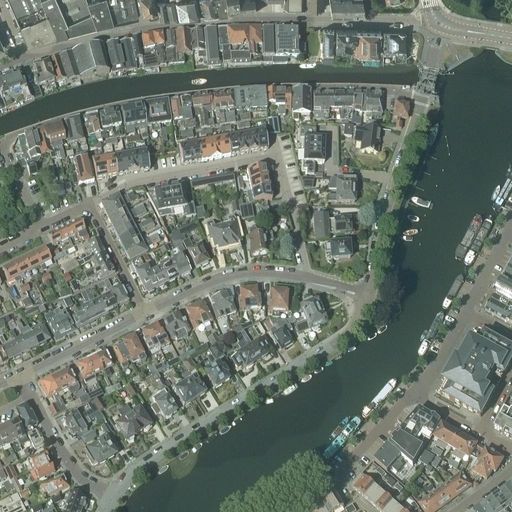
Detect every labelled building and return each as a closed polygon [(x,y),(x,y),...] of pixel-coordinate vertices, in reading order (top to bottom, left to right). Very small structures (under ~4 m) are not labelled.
[(97,28),(87,3),(86,0),(7,0),(28,45),(97,28)] [(97,28),(113,24),(105,0),(94,0),(87,3),(97,28)] [(143,13),(140,0),(105,0),(113,24),(115,23),(138,19),(137,14),(143,13)] [(140,0),(143,13),(146,13),(147,13),(148,13),(150,15),(154,14),(155,12),(156,12),(153,0),(140,0)] [(165,2),(164,0),(160,0),(161,3),(157,3),(160,22),(168,21),(165,2)] [(178,20),(175,1),(174,0),(168,0),(169,1),(170,1),(170,3),(166,3),(165,2),(168,21),(178,20)] [(174,0),(175,1),(178,20),(189,19),(185,0),(174,0)] [(185,0),(189,19),(200,18),(195,0),(185,0)] [(217,15),(212,0),(197,0),(202,17),(217,15)] [(218,15),(225,15),(223,0),(212,0),(217,15),(218,15)] [(223,0),(225,15),(227,15),(238,14),(237,0),(223,0)] [(256,14),(253,0),(237,0),(238,14),(239,14),(256,14)] [(282,0),(283,0),(283,9),(307,9),(306,0),(282,0)] [(323,9),(323,0),(306,0),(307,9),(323,9)] [(328,0),(330,14),(335,13),(340,13),(340,14),(342,13),(339,0),(328,0)] [(339,0),(342,13),(351,13),(351,14),(353,14),(350,0),(339,0)] [(364,13),(361,0),(350,0),(353,14),(358,13),(364,13)] [(250,66),(248,30),(225,31),(228,54),(230,65),(230,67),(250,66)] [(260,30),(248,30),(250,66),(261,65),(261,59),(261,47),(260,47),(260,43),(260,30)] [(260,30),(260,43),(260,47),(261,47),(261,59),(261,65),(264,65),(272,65),(272,59),(275,59),(274,30),(260,30)] [(275,59),(272,59),(272,65),(286,64),(286,59),(299,59),(299,63),(299,45),(298,30),(274,30),(275,59)] [(222,66),(230,65),(228,54),(225,31),(216,32),(218,48),(211,48),(212,58),(206,58),(207,63),(206,63),(207,69),(220,68),(220,66),(222,66)] [(333,64),(334,31),(322,31),(322,64),(333,64)] [(355,45),(356,31),(336,31),(336,52),(350,52),(350,51),(353,51),(353,45),(355,45)] [(363,56),(380,56),(381,32),(356,31),(355,45),(353,45),(353,51),(350,51),(350,52),(350,63),(362,63),(363,56)] [(207,63),(206,58),(206,51),(204,32),(191,33),(193,54),(198,53),(198,59),(202,58),(203,64),(206,63),(207,63)] [(206,51),(206,58),(212,58),(211,48),(218,48),(216,32),(204,32),(206,51)] [(405,61),(406,33),(382,32),(382,52),(394,52),(394,61),(405,61)] [(181,34),(174,34),(176,54),(177,66),(184,66),(183,57),(189,57),(189,56),(192,56),(192,54),(193,54),(193,52),(191,33),(181,34)] [(169,67),(177,66),(176,54),(174,34),(164,35),(166,46),(166,51),(169,67)] [(141,52),(140,52),(142,59),(141,59),(143,71),(145,71),(158,69),(154,48),(163,46),(162,35),(152,36),(141,38),(144,51),(141,52)] [(138,40),(132,41),(136,60),(141,59),(142,59),(140,52),(138,40)] [(125,73),(136,70),(130,41),(119,43),(125,72),(125,73)] [(111,75),(125,72),(119,43),(101,47),(108,74),(111,74),(111,75)] [(163,46),(154,48),(158,69),(168,67),(169,67),(166,51),(166,46),(163,46)] [(81,81),(108,74),(101,47),(72,54),(81,81)] [(67,85),(81,81),(72,54),(59,58),(66,81),(67,85)] [(54,85),(66,81),(59,58),(48,62),(47,64),(48,67),(54,85)] [(35,87),(29,89),(33,100),(33,101),(41,97),(38,89),(45,86),(46,88),(54,85),(48,67),(47,64),(40,66),(38,65),(32,67),(32,68),(32,71),(33,71),(35,77),(32,78),(35,87)] [(33,100),(29,89),(28,86),(25,88),(20,74),(0,81),(0,98),(5,112),(5,111),(17,107),(16,106),(33,100)] [(284,91),(267,91),(268,105),(271,105),(271,107),(278,108),(278,116),(284,116),(285,116),(284,111),(290,111),(290,91),(284,91)] [(292,91),(292,122),(298,122),(298,116),(310,116),(310,106),(310,91),(292,91)] [(242,93),(233,94),(235,111),(249,110),(248,92),(242,93)] [(249,92),(248,92),(249,110),(249,111),(254,111),(266,111),(264,92),(249,92)] [(352,117),(351,125),(355,125),(356,119),(356,114),(361,114),(362,94),(353,93),(353,95),(352,117)] [(232,94),(225,95),(226,105),(227,114),(233,114),(233,111),(234,111),(232,94)] [(362,94),(361,114),(365,114),(365,119),(371,119),(372,94),(362,94)] [(372,94),(371,119),(377,119),(381,119),(381,115),(382,115),(383,95),(372,94)] [(225,95),(217,96),(218,109),(219,115),(221,115),(223,115),(227,114),(226,105),(225,95)] [(323,95),(313,95),(313,106),(313,111),(313,124),(323,124),(323,121),(324,121),(323,95)] [(333,95),(323,95),(324,121),(328,121),(328,111),(333,111),(333,95)] [(343,95),(333,95),(333,111),(339,111),(339,121),(343,121),(343,95)] [(353,95),(343,95),(343,121),(347,121),(347,117),(352,117),(353,95)] [(217,96),(210,97),(212,113),(215,112),(216,120),(219,121),(219,125),(225,125),(224,121),(224,120),(223,115),(221,115),(219,115),(218,109),(217,96)] [(209,97),(200,98),(205,127),(208,127),(208,122),(207,114),(212,113),(210,97),(209,97)] [(195,98),(190,99),(191,111),(193,118),(199,117),(200,128),(205,127),(200,98),(195,98)] [(190,99),(178,101),(178,105),(179,105),(180,109),(182,108),(183,112),(191,111),(190,99)] [(178,101),(169,103),(172,123),(182,121),(183,131),(194,129),(193,118),(191,111),(183,112),(182,108),(180,109),(179,105),(178,105),(178,101)] [(165,103),(155,104),(159,131),(162,131),(162,130),(161,126),(169,125),(170,125),(167,104),(167,103),(165,103)] [(143,106),(146,128),(147,128),(150,128),(151,133),(159,132),(159,131),(155,104),(143,106)] [(394,104),(393,118),(397,118),(396,126),(396,130),(401,130),(401,124),(399,124),(399,119),(407,120),(409,105),(402,105),(400,104),(398,104),(397,104),(395,104),(394,104)] [(143,106),(131,109),(135,130),(145,128),(146,128),(143,106)] [(131,109),(120,111),(123,129),(124,129),(133,128),(134,127),(134,128),(135,130),(131,109)] [(117,111),(108,113),(111,129),(120,127),(117,111)] [(108,113),(99,115),(102,131),(111,129),(108,113)] [(99,115),(83,118),(86,131),(86,134),(87,137),(89,137),(89,139),(94,138),(95,145),(102,143),(100,135),(102,134),(102,131),(99,115)] [(80,119),(71,122),(76,145),(85,143),(80,119)] [(275,119),(267,120),(269,136),(277,135),(276,135),(275,125),(276,125),(275,119)] [(71,122),(62,124),(63,126),(66,143),(67,147),(76,145),(71,122)] [(60,126),(52,129),(57,151),(59,158),(59,161),(64,160),(60,144),(66,143),(63,126),(60,126)] [(344,127),(343,138),(344,138),(351,138),(352,129),(352,127),(344,127)] [(52,129),(43,131),(46,146),(48,145),(50,153),(51,153),(51,155),(49,155),(51,161),(55,160),(53,152),(57,151),(52,129)] [(300,129),(300,140),(304,140),(303,151),(324,152),(324,147),(324,140),(324,139),(323,139),(323,140),(315,139),(315,130),(300,129)] [(355,129),(353,142),(360,143),(359,152),(376,154),(378,138),(376,138),(377,131),(362,129),(362,130),(355,129)] [(27,166),(24,166),(25,169),(26,168),(28,176),(29,178),(36,176),(36,175),(34,165),(36,164),(39,160),(38,158),(49,155),(51,155),(51,153),(50,153),(48,145),(46,146),(43,131),(34,133),(34,134),(39,151),(28,155),(29,157),(29,160),(30,161),(30,165),(27,166)] [(262,132),(254,134),(258,152),(267,151),(265,137),(264,132),(262,132)] [(34,134),(17,139),(18,140),(20,150),(22,150),(24,158),(29,157),(28,155),(39,151),(34,134)] [(254,134),(245,135),(248,154),(258,152),(254,134)] [(245,135),(235,137),(239,156),(248,154),(245,135)] [(235,137),(226,139),(229,158),(238,156),(239,156),(235,137)] [(226,139),(216,141),(220,160),(220,159),(229,158),(226,139)] [(216,141),(207,143),(210,161),(220,160),(216,141)] [(207,143),(197,144),(201,163),(210,161),(210,162),(210,161),(207,143)] [(197,144),(188,146),(192,165),(201,163),(197,144)] [(188,146),(178,148),(178,150),(180,156),(182,167),(192,165),(188,146)] [(134,151),(123,153),(127,175),(129,175),(132,174),(137,173),(138,173),(134,151)] [(134,151),(138,173),(149,171),(146,152),(145,152),(135,154),(134,151)] [(303,151),(302,171),(306,171),(306,176),(313,176),(314,164),(322,165),(323,165),(323,164),(323,157),(324,152),(303,151)] [(121,154),(113,155),(117,177),(127,175),(123,153),(121,154)] [(73,162),(73,163),(73,164),(74,166),(78,185),(78,186),(78,187),(79,187),(80,186),(86,185),(92,184),(94,183),(93,183),(93,182),(90,169),(88,159),(86,154),(76,156),(77,161),(73,162)] [(113,155),(102,157),(106,179),(115,177),(116,177),(117,177),(113,155)] [(102,157),(91,159),(95,181),(106,179),(102,157)] [(503,206),(511,189),(511,167),(511,168),(494,201),(494,203),(493,205),(493,207),(494,210),(495,211),(497,211),(499,210),(500,209),(502,208),(503,206)] [(265,168),(246,172),(248,183),(267,179),(265,168)] [(250,193),(246,194),(269,190),(267,179),(248,183),(250,193)] [(328,191),(336,192),(355,192),(355,191),(357,190),(357,186),(355,185),(355,180),(330,179),(328,191)] [(0,186),(4,195),(12,191),(7,181),(0,183),(0,186)] [(55,184),(55,188),(56,188),(57,193),(64,192),(63,189),(62,182),(55,184)] [(173,189),(168,190),(173,217),(172,211),(182,210),(182,211),(183,220),(195,217),(194,211),(193,204),(185,205),(182,188),(182,187),(181,187),(173,189)] [(148,196),(147,196),(149,200),(159,220),(173,217),(168,190),(163,191),(154,192),(153,192),(153,193),(154,193),(154,194),(148,196)] [(269,190),(246,194),(248,205),(250,205),(271,201),(269,190)] [(328,196),(327,203),(354,204),(354,199),(356,198),(357,194),(355,193),(355,192),(336,192),(336,197),(328,196)] [(100,205),(100,206),(104,213),(128,200),(127,198),(126,197),(119,200),(118,197),(117,197),(117,196),(101,205),(100,205)] [(128,200),(104,213),(107,220),(124,211),(122,208),(130,204),(139,200),(137,197),(133,198),(129,199),(128,200)] [(237,203),(231,204),(233,216),(239,215),(237,203)] [(238,207),(238,208),(240,216),(241,221),(244,221),(246,220),(252,219),(253,219),(251,212),(250,205),(248,205),(242,207),(238,207)] [(124,211),(107,220),(111,227),(144,210),(142,207),(126,215),(124,211)] [(307,208),(295,208),(298,218),(307,217),(307,208)] [(202,209),(194,211),(197,221),(205,220),(202,209)] [(144,210),(111,227),(115,234),(132,226),(130,222),(146,214),(144,210)] [(476,256),(494,224),(494,223),(494,222),(494,221),(494,220),(494,219),(493,218),(492,217),(491,217),(490,216),(489,216),(488,216),(488,217),(487,217),(486,218),(485,218),(485,219),(467,252),(466,254),(466,256),(466,258),(466,260),(467,262),(469,262),(471,261),(473,260),(475,258),(476,256)] [(327,217),(313,218),(314,241),(329,240),(328,232),(334,231),(334,236),(353,234),(352,220),(327,222),(327,217)] [(228,223),(221,225),(227,251),(236,248),(235,245),(238,244),(236,236),(238,235),(235,224),(233,218),(227,219),(228,223)] [(79,221),(63,229),(68,239),(77,235),(80,240),(81,239),(83,243),(89,240),(86,234),(85,233),(79,221)] [(132,226),(115,234),(118,241),(152,224),(150,221),(133,229),(132,226)] [(212,223),(206,224),(207,230),(210,242),(212,241),(214,250),(217,249),(218,253),(227,251),(221,225),(213,227),(212,223)] [(152,224),(118,241),(122,248),(139,240),(137,236),(154,228),(152,224)] [(63,229),(47,237),(52,247),(68,239),(63,229)] [(254,231),(248,231),(248,236),(249,243),(248,244),(249,251),(250,251),(251,258),(267,255),(265,244),(272,243),(271,235),(255,237),(254,231)] [(139,240),(122,248),(125,256),(158,239),(156,236),(141,243),(139,240)] [(158,239),(125,256),(129,263),(146,254),(144,251),(160,243),(158,239)] [(187,241),(182,244),(192,264),(194,270),(201,266),(202,268),(207,265),(203,256),(204,255),(203,253),(201,247),(193,251),(188,240),(187,241)] [(90,263),(104,256),(97,241),(89,245),(92,250),(90,251),(92,255),(90,256),(90,258),(76,264),(74,261),(61,267),(65,275),(90,263)] [(349,244),(324,246),(325,253),(331,253),(331,261),(350,259),(349,244)] [(44,250),(34,256),(39,267),(40,267),(42,272),(42,273),(46,271),(44,265),(50,262),(44,251),(44,250)] [(60,254),(52,258),(54,263),(63,259),(66,257),(64,252),(60,254)] [(34,256),(23,261),(29,273),(36,269),(39,267),(34,256)] [(92,273),(109,265),(104,256),(90,263),(93,269),(83,274),(85,277),(92,273)] [(173,257),(169,259),(171,264),(170,264),(178,279),(181,277),(182,278),(189,275),(186,267),(182,259),(181,259),(175,262),(173,257)] [(141,260),(130,265),(142,288),(141,289),(143,293),(144,293),(145,295),(147,294),(148,295),(153,293),(152,292),(156,290),(149,275),(144,265),(141,260)] [(168,260),(158,265),(160,269),(160,270),(167,284),(168,285),(174,282),(174,281),(178,279),(170,264),(168,260)] [(23,261),(12,266),(20,282),(26,279),(24,275),(29,273),(23,261)] [(87,281),(94,277),(95,279),(97,278),(99,282),(114,275),(109,265),(92,273),(85,277),(87,281)] [(461,265),(441,303),(442,310),(449,306),(469,270),(467,266),(461,265)] [(12,266),(1,271),(7,283),(14,280),(16,284),(20,282),(12,266)] [(160,270),(149,275),(156,290),(157,291),(164,287),(163,286),(167,284),(160,270)] [(511,275),(506,272),(502,279),(511,284),(511,275)] [(66,284),(71,281),(67,274),(62,277),(66,284)] [(107,281),(103,283),(105,288),(109,295),(116,309),(121,306),(123,307),(127,305),(127,303),(128,302),(120,286),(109,291),(109,290),(111,289),(107,281)] [(74,295),(78,292),(74,282),(69,285),(74,295)] [(511,322),(511,288),(501,282),(485,312),(510,325),(511,322)] [(255,290),(248,291),(250,312),(249,312),(255,312),(255,311),(260,311),(258,297),(256,297),(255,290)] [(240,299),(238,299),(239,313),(244,312),(249,312),(250,312),(248,291),(239,292),(240,299)] [(270,299),(270,313),(272,314),(272,319),(279,319),(279,314),(287,314),(287,313),(288,296),(288,294),(287,294),(287,292),(280,292),(280,293),(273,293),(273,299),(270,299)] [(90,295),(86,297),(88,301),(90,305),(97,319),(99,318),(99,319),(107,315),(99,300),(95,302),(91,295),(90,295)] [(109,295),(99,300),(107,315),(115,311),(114,310),(116,309),(109,295)] [(226,295),(218,298),(226,317),(226,318),(231,316),(231,315),(235,314),(230,301),(228,302),(226,295)] [(218,298),(210,301),(213,308),(211,308),(216,321),(220,320),(220,319),(226,317),(218,298)] [(316,299),(300,306),(305,318),(321,311),(319,306),(319,304),(318,301),(316,300),(316,299)] [(68,300),(63,302),(67,310),(72,307),(68,300)] [(90,305),(80,310),(82,313),(88,325),(95,321),(95,320),(97,319),(90,305)] [(201,305),(194,308),(201,322),(204,329),(210,327),(208,324),(212,322),(206,310),(204,311),(201,305)] [(194,308),(186,312),(189,318),(187,319),(193,331),(197,329),(195,325),(201,322),(194,308)] [(67,318),(63,320),(58,311),(53,313),(65,336),(74,331),(67,318)] [(306,323),(294,328),(297,335),(326,324),(326,323),(326,321),(324,317),(323,316),(321,311),(305,318),(306,323)] [(415,356),(416,358),(418,358),(420,357),(422,356),(423,354),(425,353),(443,320),(443,319),(443,318),(443,317),(443,316),(442,315),(442,314),(441,314),(441,313),(440,313),(439,312),(438,312),(437,312),(436,313),(435,314),(434,314),(434,315),(416,348),(415,350),(415,352),(415,354),(415,356)] [(56,341),(65,336),(53,313),(48,316),(52,325),(49,327),(56,341)] [(80,314),(71,319),(76,329),(78,328),(79,329),(88,325),(82,313),(80,314)] [(178,316),(171,319),(182,340),(187,337),(186,335),(189,333),(184,321),(182,322),(178,316)] [(171,319),(164,323),(167,329),(165,330),(171,342),(175,340),(176,343),(181,340),(182,340),(171,319)] [(271,322),(268,322),(273,329),(274,330),(269,333),(272,337),(271,338),(276,345),(277,345),(279,349),(283,347),(284,349),(285,348),(286,348),(290,346),(290,344),(291,344),(285,334),(291,330),(288,326),(286,322),(271,322)] [(243,326),(239,327),(240,328),(241,327),(242,332),(252,327),(251,323),(246,325),(244,326),(243,326)] [(259,324),(252,327),(258,338),(265,334),(259,324)] [(20,326),(16,328),(22,339),(29,354),(38,349),(29,331),(27,328),(23,330),(20,326)] [(32,330),(29,331),(38,349),(46,346),(45,343),(48,342),(43,330),(40,326),(32,330)] [(156,326),(149,330),(158,349),(159,351),(168,347),(167,344),(161,332),(159,333),(156,326)] [(239,327),(230,331),(233,337),(242,332),(241,327),(240,328),(239,327)] [(149,330),(141,334),(144,340),(143,341),(149,353),(153,351),(158,349),(149,330)] [(12,332),(9,334),(13,343),(21,358),(29,354),(22,339),(15,342),(13,338),(15,337),(12,332)] [(242,333),(238,336),(242,343),(255,364),(267,357),(264,353),(269,349),(263,340),(251,347),(247,340),(242,333)] [(227,334),(221,337),(223,342),(224,342),(229,339),(227,334)] [(511,360),(511,351),(509,350),(479,334),(474,344),(470,343),(459,364),(456,362),(443,384),(446,385),(440,396),(480,418),(492,396),(483,391),(494,371),(503,376),(511,360)] [(242,353),(231,360),(237,370),(242,366),(244,371),(255,364),(242,343),(238,336),(234,339),(238,345),(237,346),(242,353)] [(217,339),(209,343),(212,348),(216,346),(223,342),(221,337),(220,337),(217,339)] [(1,338),(0,338),(0,343),(2,348),(0,349),(6,363),(9,361),(13,359),(14,361),(21,358),(13,343),(6,347),(4,342),(1,338)] [(134,339),(122,345),(130,361),(132,365),(138,362),(140,365),(145,363),(134,339)] [(223,342),(216,346),(223,356),(230,351),(224,342),(223,342)] [(122,345),(112,350),(122,370),(127,367),(126,364),(130,361),(122,345)] [(206,345),(199,348),(201,353),(208,350),(206,345)] [(212,348),(210,349),(214,355),(213,355),(216,360),(223,356),(216,346),(212,348)] [(193,351),(188,354),(191,358),(196,356),(201,353),(199,348),(193,351)] [(104,352),(95,357),(102,372),(106,379),(111,377),(107,369),(112,367),(104,352)] [(188,354),(177,359),(179,364),(183,362),(188,360),(191,358),(188,354)] [(95,357),(85,362),(93,377),(102,372),(95,357)] [(177,359),(166,365),(168,369),(179,364),(177,359)] [(188,360),(183,362),(189,373),(194,369),(188,360)] [(85,362),(76,366),(83,381),(85,385),(95,380),(93,377),(85,362)] [(153,369),(157,376),(168,369),(166,365),(165,363),(153,369)] [(205,374),(204,374),(206,377),(213,386),(212,387),(214,390),(215,390),(221,387),(221,386),(228,381),(225,377),(226,376),(222,369),(221,370),(217,365),(205,374)] [(152,366),(147,368),(149,373),(151,378),(157,376),(153,369),(152,366)] [(69,370),(59,375),(66,390),(67,390),(70,396),(75,394),(76,393),(77,393),(77,392),(78,392),(78,391),(78,390),(78,389),(78,388),(77,387),(76,385),(69,370)] [(511,374),(481,432),(511,449),(511,374)] [(59,375),(50,379),(59,399),(64,396),(62,392),(66,390),(59,375)] [(193,377),(183,383),(194,402),(205,395),(193,377)] [(42,383),(40,384),(41,386),(44,393),(43,393),(46,398),(47,397),(48,399),(52,397),(53,397),(56,404),(54,406),(48,409),(53,418),(65,412),(63,408),(64,407),(59,399),(50,379),(42,383)] [(160,379),(154,383),(160,393),(166,389),(170,387),(167,382),(163,384),(160,379)] [(388,382),(362,412),(361,416),(365,419),(368,418),(395,387),(397,382),(396,379),(393,380),(388,382)] [(183,383),(172,390),(183,409),(194,402),(183,383)] [(119,385),(111,388),(113,394),(121,390),(119,385)] [(132,386),(124,390),(131,400),(138,396),(132,386)] [(111,388),(105,391),(106,394),(108,397),(113,394),(111,388)] [(154,406),(150,409),(155,416),(160,413),(164,420),(165,420),(167,421),(171,418),(171,416),(176,413),(164,393),(159,396),(151,401),(154,406)] [(99,400),(92,404),(98,413),(99,415),(106,410),(99,401),(99,400)] [(64,407),(63,408),(65,412),(66,412),(71,411),(75,409),(73,403),(64,407)] [(92,404),(86,406),(90,412),(92,416),(98,413),(92,404)] [(30,414),(26,407),(24,407),(15,411),(26,433),(37,428),(30,414)] [(125,408),(121,410),(127,419),(138,436),(143,432),(145,434),(149,429),(150,428),(139,411),(132,416),(130,413),(129,414),(125,408)] [(123,422),(115,427),(126,444),(127,443),(133,442),(133,439),(138,436),(127,419),(121,410),(118,412),(122,419),(121,419),(123,422)] [(420,432),(430,417),(419,410),(399,433),(414,441),(416,438),(415,437),(419,431),(420,432)] [(76,415),(62,423),(67,432),(88,419),(92,416),(90,412),(88,414),(87,413),(84,414),(81,416),(79,413),(76,415)] [(92,416),(88,419),(90,422),(95,419),(97,423),(102,420),(99,415),(98,413),(92,416)] [(363,419),(358,415),(319,457),(318,462),(320,464),(326,464),(362,424),(363,419)] [(425,440),(429,442),(440,423),(430,417),(420,432),(419,431),(415,437),(416,438),(414,441),(413,442),(421,446),(425,440)] [(88,419),(67,432),(72,441),(87,432),(84,427),(90,424),(88,419)] [(16,422),(8,426),(17,443),(19,447),(28,443),(25,438),(24,439),(16,422)] [(103,443),(97,447),(106,461),(107,461),(107,462),(114,458),(113,457),(114,456),(113,454),(118,451),(111,441),(109,442),(107,438),(112,435),(106,425),(100,428),(105,437),(101,440),(103,443)] [(439,449),(451,430),(441,425),(433,439),(437,442),(434,447),(439,449)] [(9,446),(17,443),(8,426),(1,429),(9,446)] [(0,446),(2,450),(9,446),(1,429),(0,429),(0,446)] [(451,450),(460,436),(451,430),(439,449),(444,452),(447,448),(451,450)] [(42,440),(40,441),(35,432),(27,436),(35,452),(43,448),(43,447),(45,446),(42,440)] [(413,442),(414,441),(399,433),(388,446),(404,460),(413,468),(424,447),(421,446),(413,442)] [(89,435),(81,440),(84,446),(93,441),(89,435)] [(457,460),(469,441),(460,436),(451,450),(455,452),(452,457),(457,460)] [(469,458),(476,446),(469,441),(457,460),(461,463),(464,458),(469,461),(470,459),(469,458)] [(400,464),(404,460),(388,446),(381,453),(374,461),(387,473),(391,469),(397,474),(400,470),(403,467),(400,464)] [(477,463),(491,472),(495,474),(498,468),(499,469),(504,461),(487,450),(486,451),(476,446),(469,458),(470,459),(477,463)] [(89,447),(84,450),(87,456),(85,457),(92,467),(96,465),(97,466),(99,466),(99,467),(105,463),(105,462),(106,461),(97,447),(91,451),(89,447)] [(34,471),(49,464),(45,454),(44,454),(43,452),(36,455),(37,457),(29,461),(29,462),(27,463),(29,468),(28,469),(30,473),(34,471)] [(430,465),(435,457),(425,452),(418,463),(427,468),(429,464),(430,465)] [(486,481),(491,472),(477,463),(476,464),(471,472),(486,481)] [(39,481),(54,474),(49,464),(34,471),(39,481)] [(7,470),(4,471),(10,483),(15,480),(13,476),(13,475),(10,476),(7,470)] [(452,479),(462,493),(471,487),(461,473),(452,479)] [(360,495),(371,483),(361,475),(351,487),(360,495)] [(48,498),(67,488),(64,481),(63,481),(62,479),(55,482),(54,482),(42,488),(45,494),(46,493),(48,498)] [(454,500),(462,493),(452,479),(443,486),(454,500)] [(369,503),(380,492),(371,483),(360,495),(369,503)] [(445,506),(454,500),(443,486),(435,492),(445,506)] [(511,498),(505,489),(498,494),(509,509),(511,506),(511,498)] [(20,501),(30,497),(27,491),(17,495),(20,501)] [(380,492),(369,503),(378,511),(389,500),(380,492)] [(436,511),(437,511),(445,506),(435,492),(426,498),(436,511)] [(331,511),(336,511),(343,508),(335,494),(324,500),(331,511)] [(498,494),(492,499),(501,511),(506,511),(509,509),(498,494)] [(82,501),(83,499),(70,495),(66,506),(82,511),(83,511),(86,505),(85,505),(86,502),(82,501)] [(16,511),(24,511),(16,496),(10,499),(13,505),(16,511)] [(423,511),(436,511),(426,498),(418,505),(423,511)] [(501,511),(492,499),(486,504),(491,511),(501,511)] [(317,511),(331,511),(324,500),(323,501),(324,502),(314,507),(317,511)] [(378,511),(394,511),(398,508),(389,500),(378,511)]
